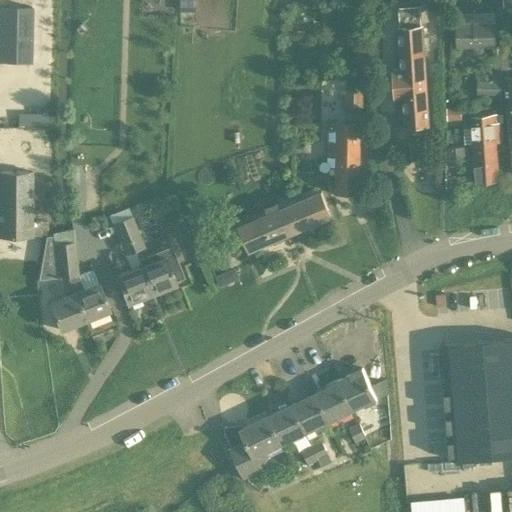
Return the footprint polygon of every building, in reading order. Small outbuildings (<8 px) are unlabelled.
[(0,6),(0,60),(30,61),(31,7),(0,6)] [(457,47),(495,47),(494,13),(460,14),(460,24),(456,24),(457,47)] [(394,100),(403,100),(405,127),(428,125),(427,96),(423,25),(398,27),(401,67),(392,68),(394,100)] [(500,94),(500,81),(477,81),(477,94),(500,94)] [(363,111),(363,95),(346,94),(345,111),(363,111)] [(446,108),(447,121),(461,121),(461,107),(446,108)] [(472,118),(474,145),(495,143),(502,143),(500,123),(494,124),(494,115),(472,118)] [(359,194),(359,124),(329,124),(328,157),(336,157),(336,194),(359,194)] [(446,133),(448,149),(462,147),(460,132),(446,133)] [(498,183),(495,143),(474,145),(477,185),(498,183)] [(449,165),(464,163),(463,147),(462,147),(448,149),(449,165)] [(0,235),(46,236),(46,221),(32,221),(32,171),(0,171),(0,235)] [(276,195),(279,202),(290,198),(287,190),(276,195)] [(280,209),(291,234),(332,217),(322,192),(280,209)] [(239,227),(250,252),(291,234),(280,209),(278,202),(265,207),(267,215),(239,227)] [(111,224),(116,234),(135,226),(131,216),(111,224)] [(116,234),(120,245),(130,241),(134,252),(144,248),(135,226),(116,234)] [(45,237),(41,258),(43,258),(46,279),(78,276),(74,242),(54,244),(53,237),(45,237)] [(125,256),(134,252),(130,241),(120,245),(125,256)] [(140,266),(151,294),(175,285),(164,257),(140,266)] [(127,304),(151,294),(140,266),(116,276),(127,304)] [(219,287),(237,279),(234,270),(215,277),(219,287)] [(73,293),(84,321),(109,311),(97,283),(73,293)] [(60,331),(84,321),(73,293),(49,302),(60,331)] [(511,337),(499,339),(440,345),(451,460),(510,454),(511,453),(511,337)] [(339,380),(352,410),(377,398),(362,369),(339,380)] [(320,401),(329,421),(352,410),(339,380),(338,381),(339,382),(316,393),(320,401)] [(292,404),(305,432),(329,421),(320,401),(316,393),(292,404)] [(268,416),(281,443),(305,432),(292,404),(268,416)] [(245,442),(232,448),(231,449),(244,476),(261,468),(261,466),(266,464),(269,455),(266,450),(281,443),(268,416),(240,430),(245,442)] [(358,423),(365,438),(369,436),(369,433),(374,431),(370,420),(364,422),(363,421),(358,423)] [(349,427),(355,442),(365,438),(358,423),(349,427)] [(311,445),(322,465),(331,460),(321,440),(311,445)] [(321,466),(322,465),(311,445),(301,450),(308,465),(318,460),(321,466)]
